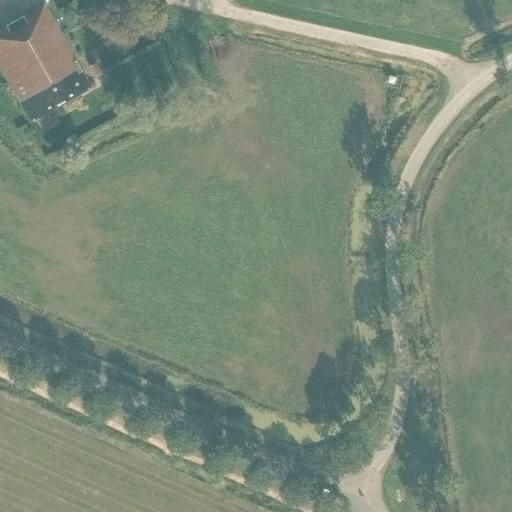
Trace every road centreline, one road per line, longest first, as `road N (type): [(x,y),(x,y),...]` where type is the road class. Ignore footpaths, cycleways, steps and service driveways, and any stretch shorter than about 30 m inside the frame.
road 1 (unclassified): [(355,503),(388,438),(397,391),(390,228),(410,166),(439,116),(470,86),(511,68)]
road 2 (unclassified): [(355,503),(0,345)]
